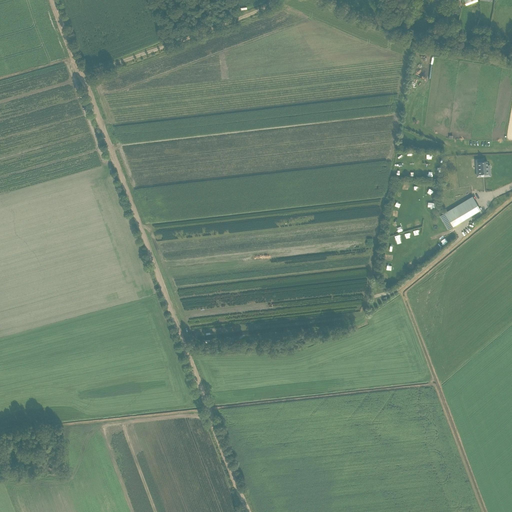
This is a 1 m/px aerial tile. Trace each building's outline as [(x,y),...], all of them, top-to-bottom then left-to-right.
[(458,1),(451,3),(453,10),(460,8),(458,1)] [(478,160),(478,166),(476,166),(476,170),(479,170),(479,174),(488,174),(487,161),(483,162),(483,159),(478,160)] [(480,210),(472,197),(456,206),(465,220),(480,210)] [(461,222),(453,208),(445,213),(453,227),(461,222)] [(443,245),(447,242),(443,236),(439,239),(443,245)]
